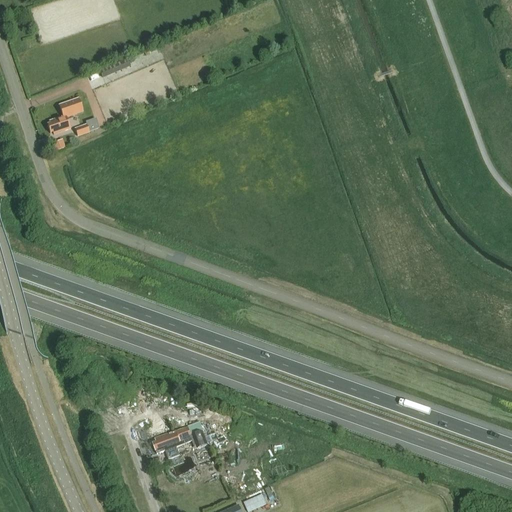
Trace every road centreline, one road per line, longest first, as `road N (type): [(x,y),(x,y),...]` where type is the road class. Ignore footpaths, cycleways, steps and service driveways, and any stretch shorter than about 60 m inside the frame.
road 1 (unclassified): [(511,379),(86,225),(45,182),(0,46)]
road 2 (motorway): [(511,447),(0,263)]
road 3 (motorway): [(0,290),(511,473)]
road 4 (unclassified): [(79,511),(43,426),(0,282)]
